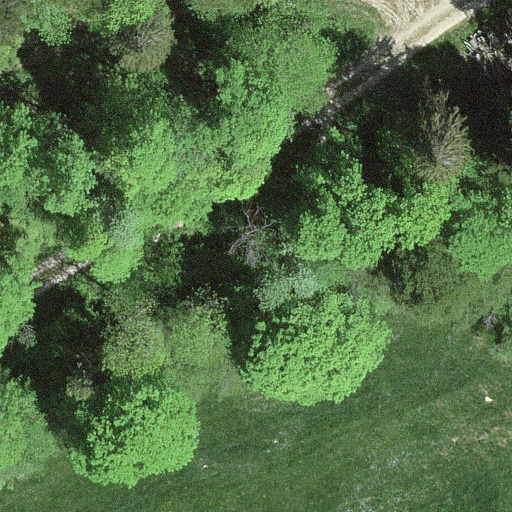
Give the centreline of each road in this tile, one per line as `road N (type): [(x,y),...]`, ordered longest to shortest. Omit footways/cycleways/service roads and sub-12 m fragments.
road 1 (track): [(0,311),(456,0)]
road 2 (track): [(0,61),(156,10),(214,0)]
